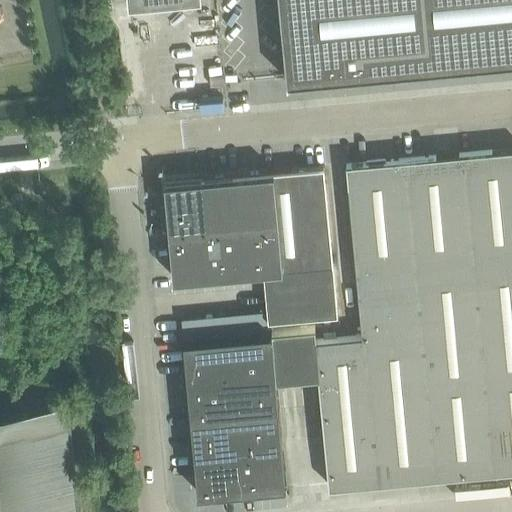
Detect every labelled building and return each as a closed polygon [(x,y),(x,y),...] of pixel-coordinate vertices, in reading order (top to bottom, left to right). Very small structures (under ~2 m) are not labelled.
[(511,0),(278,0),(286,79),(511,57),(511,0)] [(201,104),(224,103),(223,84),(200,85),(201,104)] [(314,326),(271,330),(276,377),(318,373),(329,486),(511,468),(511,145),(346,161),(349,193),(362,333),(315,337),(314,326)] [(264,268),(331,262),(333,261),(322,165),(163,181),(173,278),(264,268)] [(337,313),(331,262),(264,268),(270,320),(337,313)] [(183,339),(198,492),(285,484),(270,330),(183,339)] [(0,511),(77,511),(68,402),(0,408),(0,511)]
